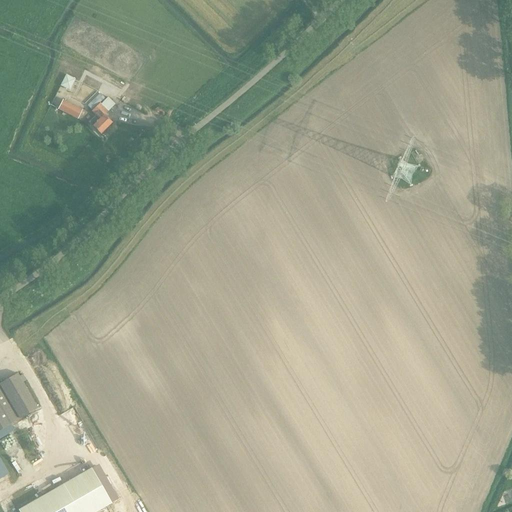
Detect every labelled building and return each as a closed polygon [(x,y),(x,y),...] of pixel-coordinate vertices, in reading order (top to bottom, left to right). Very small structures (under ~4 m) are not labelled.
[(66,75),(61,86),(70,90),(75,79),(66,75)] [(89,123),(100,134),(112,123),(104,115),(115,104),(108,97),(101,104),(100,103),(92,111),(96,116),(89,123)] [(59,109),(77,119),(82,110),(63,100),(59,109)] [(0,430),(13,422),(37,408),(17,374),(0,383),(0,430)] [(0,479),(9,474),(0,457),(0,479)] [(90,469),(20,509),(21,511),(96,511),(110,504),(90,469)]
